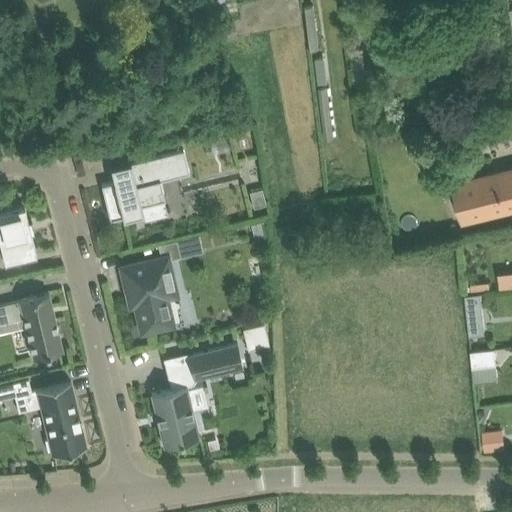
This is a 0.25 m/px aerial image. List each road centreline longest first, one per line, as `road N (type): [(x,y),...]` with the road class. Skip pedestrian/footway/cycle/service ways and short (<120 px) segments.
road 1 (residential): [(129,494),(277,476),(511,477)]
road 2 (unclassified): [(0,168),(37,167),(51,180),(129,494)]
road 3 (residential): [(129,494),(0,498)]
